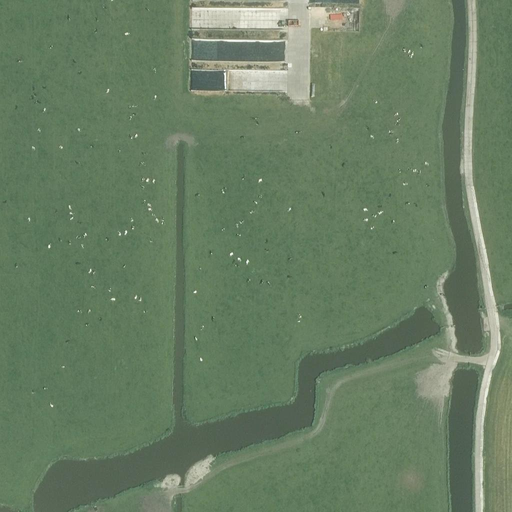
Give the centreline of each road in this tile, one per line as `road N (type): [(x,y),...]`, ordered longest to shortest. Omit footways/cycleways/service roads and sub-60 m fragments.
road 1 (track): [(490,361),(495,338),(469,192),(471,0)]
road 2 (track): [(478,511),(490,361),(442,353)]
